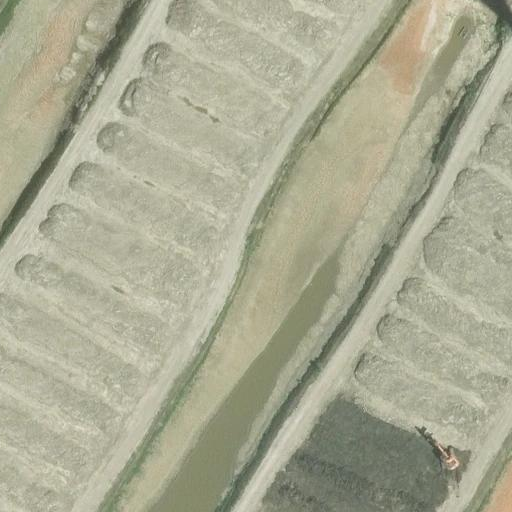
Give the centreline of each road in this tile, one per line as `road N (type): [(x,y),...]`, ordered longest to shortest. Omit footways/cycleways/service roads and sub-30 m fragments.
road 1 (track): [(79,511),(171,374),(279,140),(372,0)]
road 2 (track): [(255,511),(511,70)]
road 3 (track): [(0,270),(165,0)]
road 4 (track): [(442,511),(511,391)]
